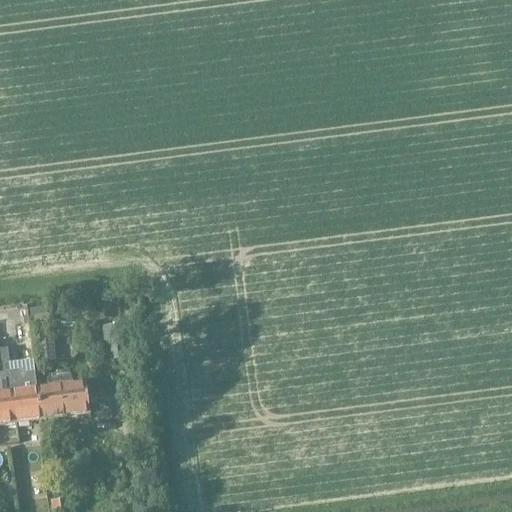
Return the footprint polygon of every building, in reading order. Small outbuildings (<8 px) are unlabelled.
[(110,361),(124,360),(119,325),(100,327),(102,342),(108,342),(110,361)] [(36,343),(38,367),(55,365),(52,341),(36,343)] [(0,427),(16,425),(11,381),(10,373),(0,374),(0,427)] [(59,375),(65,419),(89,416),(85,386),(72,387),(68,374),(59,375)] [(41,422),(65,419),(59,375),(49,376),(49,390),(37,392),(41,422)] [(41,422),(37,392),(24,393),(20,380),(11,381),(16,425),(41,422)]
